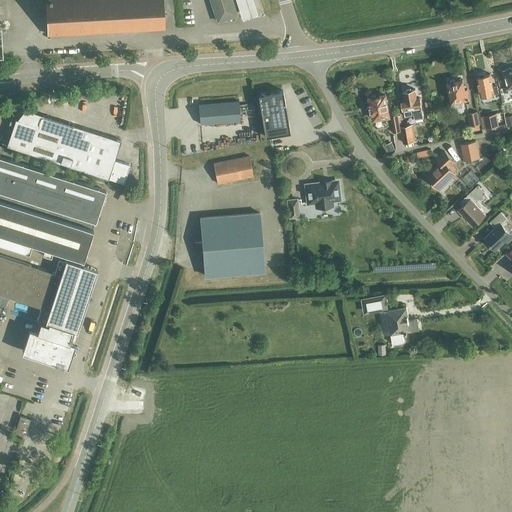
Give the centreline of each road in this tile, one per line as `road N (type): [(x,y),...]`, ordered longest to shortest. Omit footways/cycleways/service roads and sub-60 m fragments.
road 1 (tertiary): [(67,511),(155,232),(156,84)]
road 2 (residential): [(511,317),(357,146),(312,56)]
road 3 (tertiary): [(312,56),(511,22)]
road 4 (residential): [(0,78),(132,71),(156,84)]
road 5 (tertiary): [(156,84),(173,69),(299,57)]
